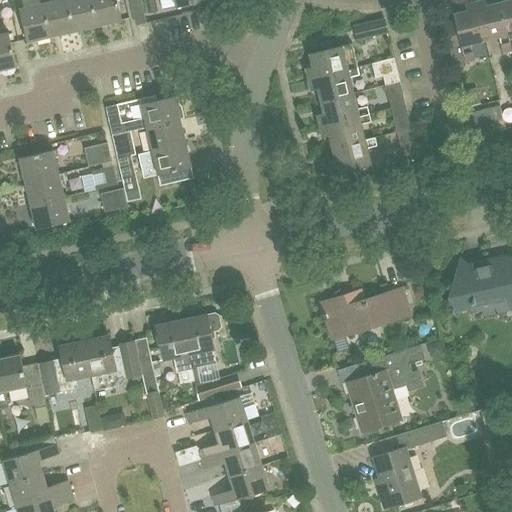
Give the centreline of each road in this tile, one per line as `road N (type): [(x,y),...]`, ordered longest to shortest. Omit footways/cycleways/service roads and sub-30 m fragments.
road 1 (residential): [(0,114),(58,100),(67,75),(207,41),(263,57)]
road 2 (residential): [(332,511),(252,243)]
road 3 (tertiary): [(252,243),(511,183)]
road 4 (tertiary): [(0,297),(252,243)]
road 5 (residential): [(252,243),(243,174),(263,57)]
road 6 (residential): [(176,511),(160,452),(139,440),(112,446),(105,456),(114,511)]
